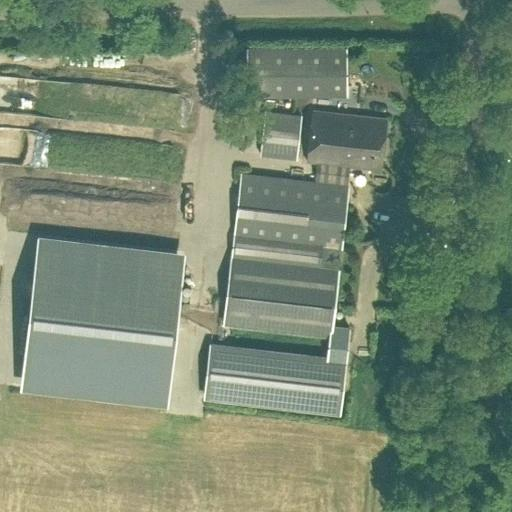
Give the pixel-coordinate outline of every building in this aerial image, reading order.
[(346,93),(345,46),(246,46),(246,94),(346,93)] [(386,118),(313,110),(312,116),(264,111),(259,153),(307,159),(307,162),(381,170),(386,118)] [(331,324),(333,313),(338,269),(333,268),(335,250),(340,250),(348,184),(345,183),(347,167),(315,164),(313,180),(241,171),(234,238),(231,257),(224,323),(330,335),(329,347),(328,355),(210,341),(205,382),(203,397),(338,413),(340,398),(348,326),(331,324)] [(66,191),(0,184),(0,210),(64,216),(66,191)] [(170,368),(184,251),(47,235),(39,234),(21,387),(166,404),(170,368)]
